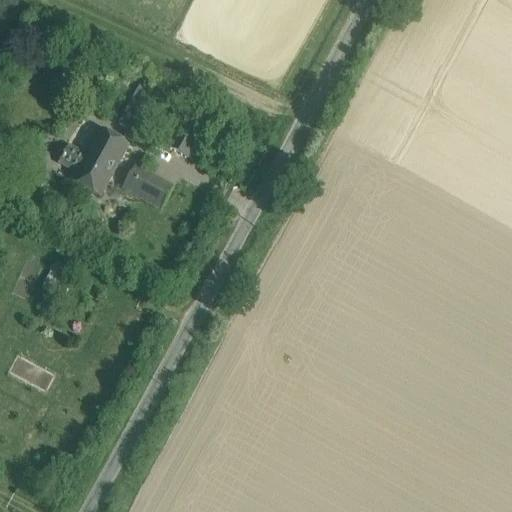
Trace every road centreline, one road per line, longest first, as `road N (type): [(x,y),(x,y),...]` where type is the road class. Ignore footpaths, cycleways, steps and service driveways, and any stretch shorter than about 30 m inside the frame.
road 1 (unclassified): [(364,0),(85,511)]
road 2 (track): [(299,119),(52,0)]
